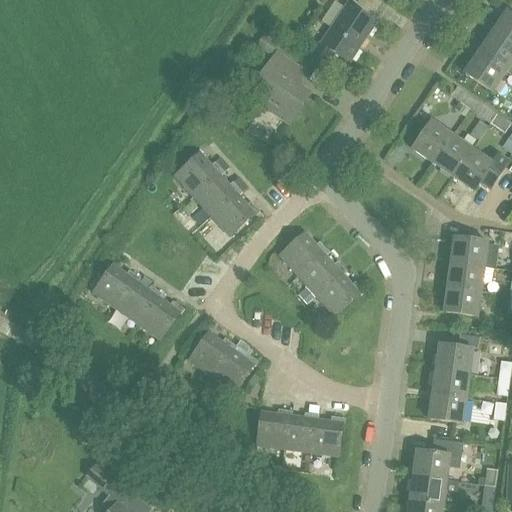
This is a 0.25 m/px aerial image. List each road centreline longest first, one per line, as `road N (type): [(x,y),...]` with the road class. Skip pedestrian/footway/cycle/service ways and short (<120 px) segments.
road 1 (residential): [(388,403),(325,390),(211,309),(268,231),(322,178)]
road 2 (residential): [(229,502),(87,384),(5,328)]
road 3 (residential): [(388,403),(404,291),(399,266),(322,178)]
road 4 (residential): [(322,178),(439,0)]
